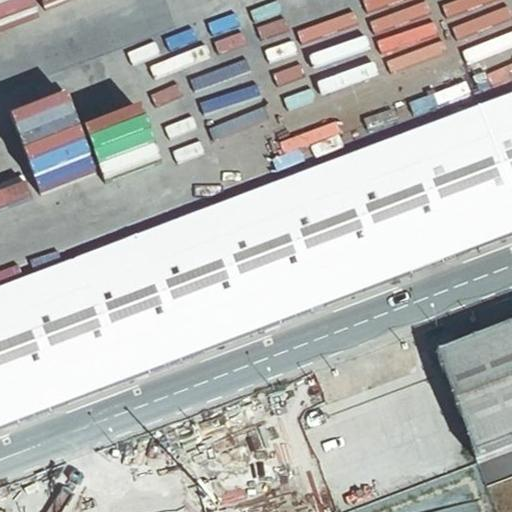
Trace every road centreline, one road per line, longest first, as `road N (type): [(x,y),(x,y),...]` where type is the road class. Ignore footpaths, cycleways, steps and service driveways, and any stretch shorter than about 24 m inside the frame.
road 1 (unclassified): [(511,270),(0,464)]
road 2 (unknown): [(147,0),(173,69),(177,129),(131,171),(0,220)]
road 3 (unknown): [(114,0),(0,41)]
